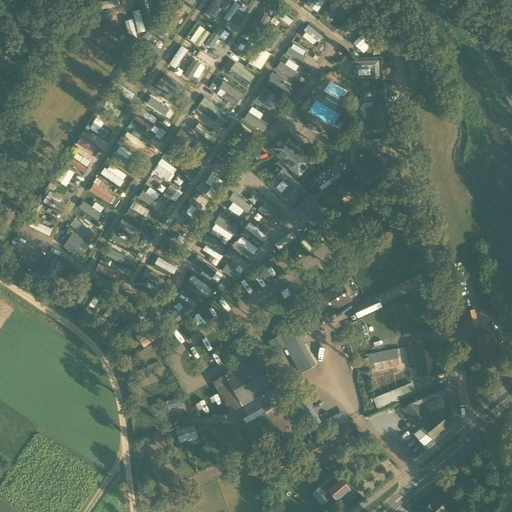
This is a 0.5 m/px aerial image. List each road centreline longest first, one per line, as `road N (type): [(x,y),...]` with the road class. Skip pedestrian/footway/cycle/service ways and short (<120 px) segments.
road 1 (unclassified): [(384,24),(398,60),(467,420)]
road 2 (track): [(0,279),(74,329),(110,371),(133,511)]
road 3 (primary): [(382,511),(476,431)]
